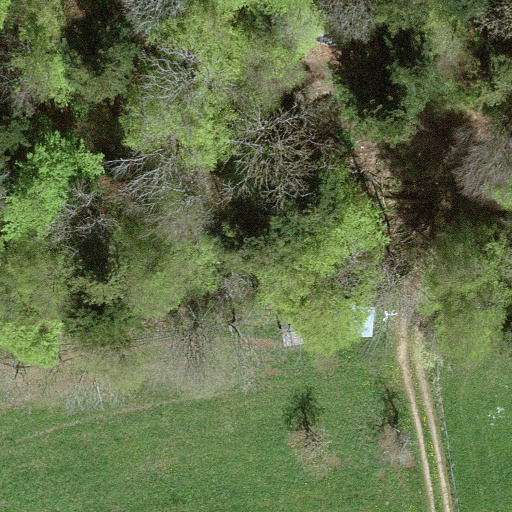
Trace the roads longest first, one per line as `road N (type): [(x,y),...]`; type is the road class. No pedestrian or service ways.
road 1 (track): [(439,511),(408,335),(457,232),(464,157),(421,92)]
road 2 (track): [(0,46),(252,60),(421,92)]
road 3 (track): [(252,60),(131,0)]
